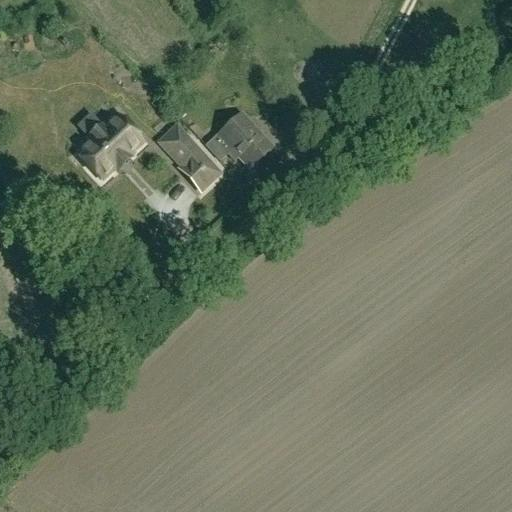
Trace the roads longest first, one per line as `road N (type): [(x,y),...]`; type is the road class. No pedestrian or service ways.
road 1 (track): [(0,463),(283,190)]
road 2 (track): [(283,190),(511,60)]
road 3 (track): [(283,190),(344,125),(411,0)]
